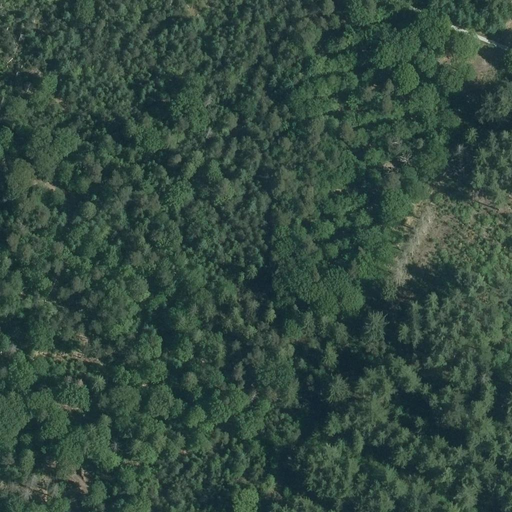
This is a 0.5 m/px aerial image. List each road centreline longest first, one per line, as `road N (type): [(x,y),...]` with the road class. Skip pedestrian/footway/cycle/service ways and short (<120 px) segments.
road 1 (track): [(264,511),(354,337),(169,251)]
road 2 (track): [(506,48),(354,337)]
